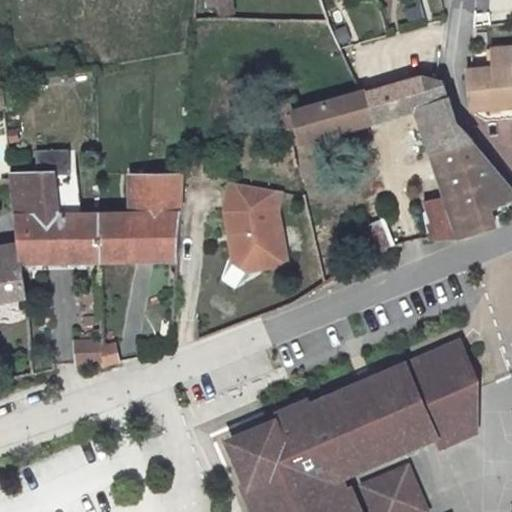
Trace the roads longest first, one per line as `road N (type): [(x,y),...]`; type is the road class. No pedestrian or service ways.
road 1 (residential): [(0,431),(166,374),(511,235)]
road 2 (residential): [(460,0),(460,105),(511,181)]
